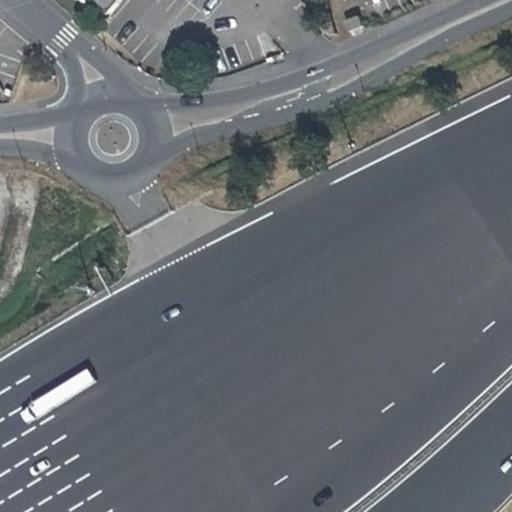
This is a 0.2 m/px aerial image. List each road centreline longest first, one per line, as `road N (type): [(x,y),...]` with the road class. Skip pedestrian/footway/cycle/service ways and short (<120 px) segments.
road 1 (motorway): [(511,171),(256,320),(0,509)]
road 2 (unclassified): [(233,128),(340,98),(511,12)]
road 3 (unclassified): [(486,0),(314,75)]
road 4 (unclassified): [(314,75),(149,112)]
road 5 (unknown): [(176,285),(127,175)]
road 6 (motorway): [(423,511),(511,430)]
